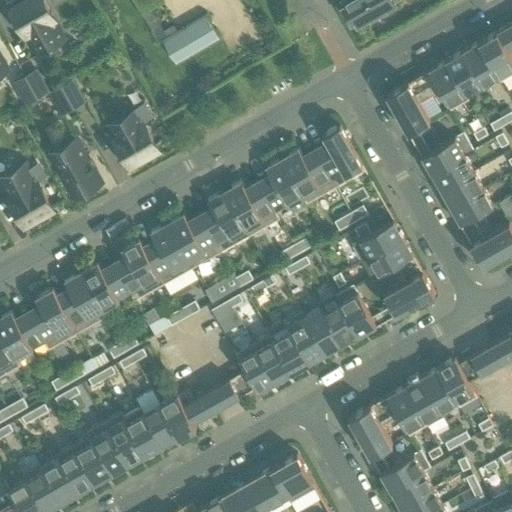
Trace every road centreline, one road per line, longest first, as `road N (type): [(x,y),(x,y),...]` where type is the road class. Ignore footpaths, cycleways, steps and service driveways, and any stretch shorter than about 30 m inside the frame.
road 1 (residential): [(0,270),(345,74)]
road 2 (residential): [(475,309),(345,74)]
road 3 (residential): [(122,511),(307,409)]
road 4 (residential): [(307,409),(475,309)]
road 5 (residential): [(345,74),(476,0)]
